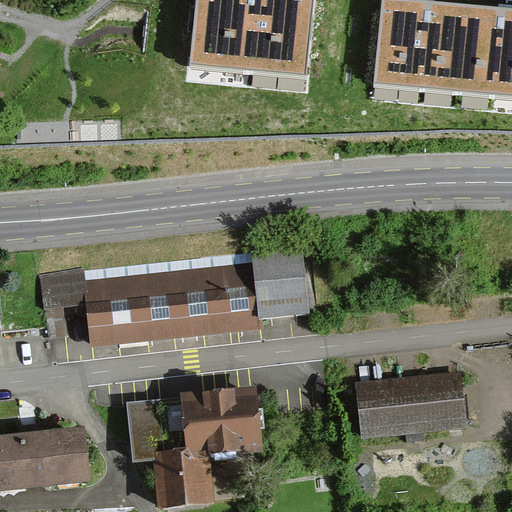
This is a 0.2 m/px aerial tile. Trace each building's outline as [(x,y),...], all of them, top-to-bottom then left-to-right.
[(196,0),(190,63),(306,75),(314,0),(196,0)] [(426,0),(424,0),(381,0),(373,84),(511,96),(511,7),(507,7),(426,0)] [(298,260),(81,284),(88,344),(305,320),(298,260)] [(454,377),(349,388),(355,446),(460,435),(454,377)] [(176,464),(248,460),(245,396),(173,399),(176,464)] [(78,434),(0,440),(0,489),(82,482),(78,434)]
